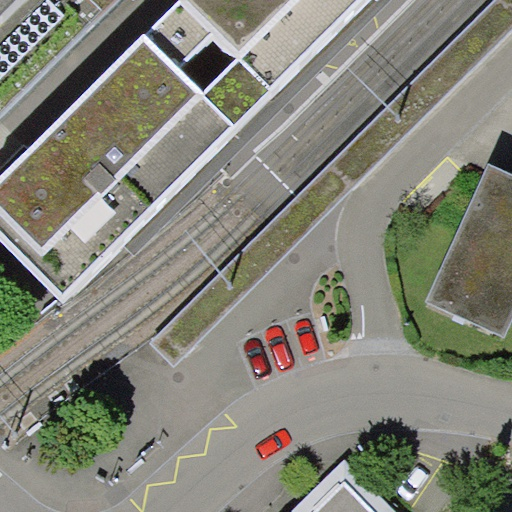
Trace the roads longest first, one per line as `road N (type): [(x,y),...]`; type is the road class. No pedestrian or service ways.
road 1 (residential): [(384,387),(365,260),(367,219),(381,192),(511,67)]
road 2 (residential): [(171,511),(322,398),(384,387)]
road 3 (residential): [(384,387),(452,387),(511,406)]
